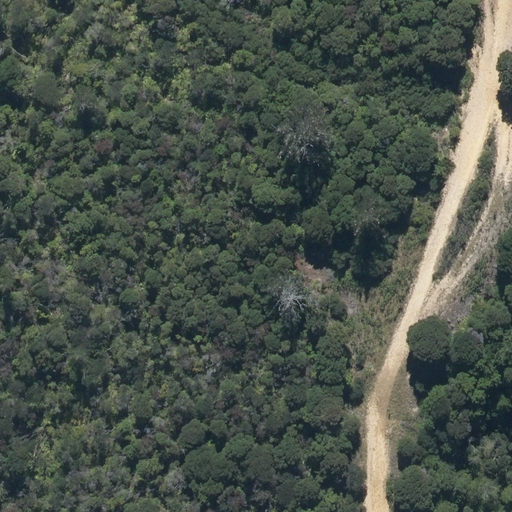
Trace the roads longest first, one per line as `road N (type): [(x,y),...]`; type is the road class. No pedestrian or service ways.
road 1 (track): [(488,0),(479,111),(377,368),(376,511)]
road 2 (track): [(217,0),(372,93),(479,111)]
